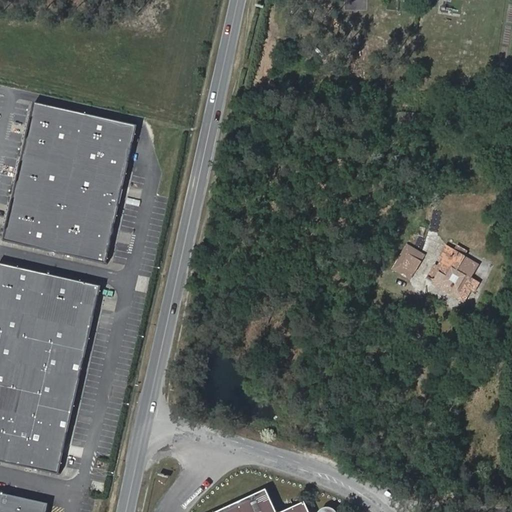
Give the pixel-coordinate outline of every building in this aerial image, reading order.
[(466,106),(461,100),(444,116),(449,122),(466,106)] [(7,239),(105,261),(135,124),(38,103),(31,132),(22,176),(16,203),(13,212),(7,239)] [(479,265),(446,244),(440,254),(443,256),(433,275),(438,278),(435,282),(465,301),(478,282),(471,278),(479,265)] [(408,245),(394,268),(410,278),(425,256),(408,245)] [(102,286),(0,264),(0,460),(60,474),(102,286)] [(310,511),(306,502),(284,511),(277,511),(267,489),(218,511),(310,511)] [(0,511),(46,511),(48,502),(0,491),(0,511)] [(280,504),(282,510),(302,502),(299,496),(280,504)]
